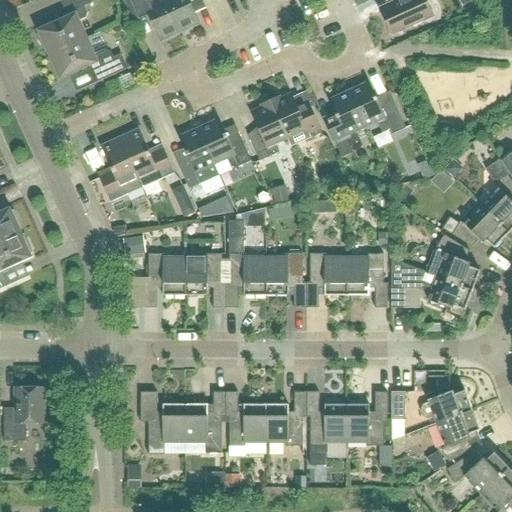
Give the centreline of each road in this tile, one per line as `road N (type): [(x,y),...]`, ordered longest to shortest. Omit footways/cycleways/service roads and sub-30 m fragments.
road 1 (residential): [(96,348),(500,349)]
road 2 (residential): [(165,86),(213,93),(293,58),(324,69),(362,51),(343,0)]
road 3 (tertiary): [(96,348),(95,267),(32,135)]
road 4 (residential): [(32,135),(165,86)]
